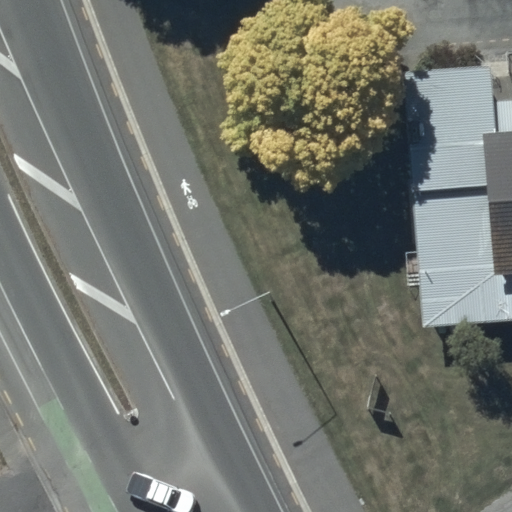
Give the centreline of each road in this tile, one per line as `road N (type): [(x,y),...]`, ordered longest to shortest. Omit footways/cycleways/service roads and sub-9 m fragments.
road 1 (primary): [(29,0),(168,336),(156,451)]
road 2 (primary): [(156,451),(77,391),(0,235)]
